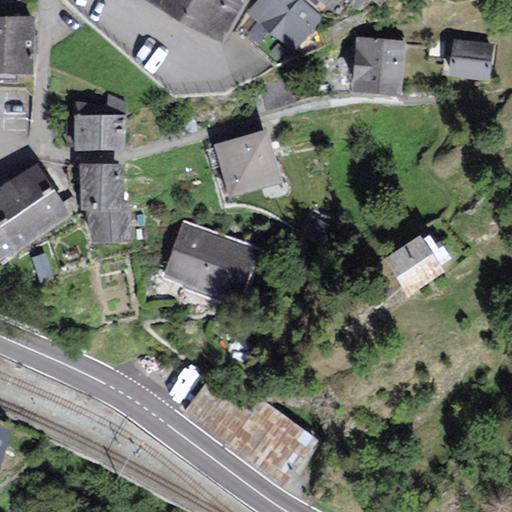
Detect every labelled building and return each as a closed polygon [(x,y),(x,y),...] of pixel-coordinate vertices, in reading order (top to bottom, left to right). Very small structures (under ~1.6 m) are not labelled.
[(244,0),(154,0),(224,38),(244,0)] [(263,0),(254,11),(297,48),(337,0),(263,0)] [(32,23),(0,23),(0,76),(32,77),(32,23)] [(490,73),(493,47),(436,41),(433,66),(490,73)] [(407,44),(365,42),(362,90),(404,92),(407,44)] [(125,102),(70,103),(70,147),(125,146),(125,102)] [(266,133),(223,145),(236,191),(279,179),(266,133)] [(84,163),(98,244),(142,237),(129,156),(84,163)] [(41,160),(0,184),(0,226),(16,252),(75,215),(41,160)] [(0,226),(0,261),(16,252),(0,226)] [(254,252),(190,230),(173,278),(237,301),(254,252)] [(431,240),(426,243),(423,239),(392,260),(414,291),(444,270),(441,265),(450,258),(440,244),(435,247),(431,240)] [(193,411),(284,483),(311,449),(220,377),(193,411)]
